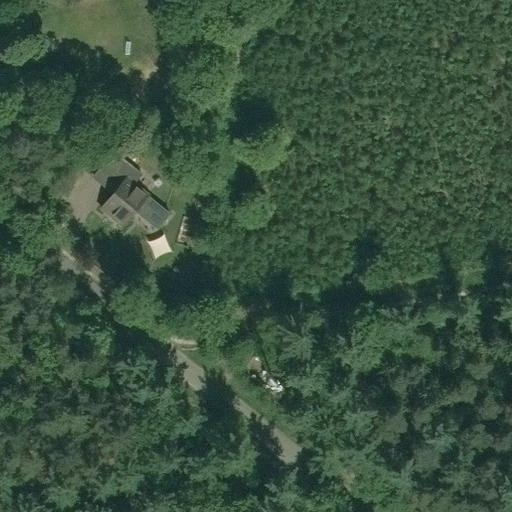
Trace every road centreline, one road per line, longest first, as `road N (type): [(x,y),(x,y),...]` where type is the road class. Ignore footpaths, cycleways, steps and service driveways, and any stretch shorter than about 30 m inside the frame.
road 1 (unclassified): [(367,511),(0,224)]
road 2 (track): [(157,345),(329,301),(511,272)]
road 3 (track): [(175,359),(147,395),(142,511)]
